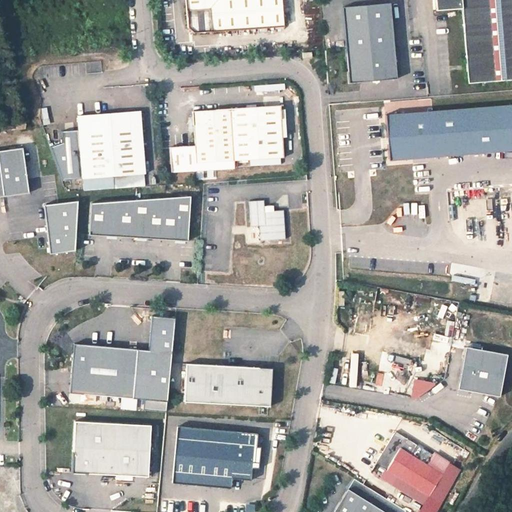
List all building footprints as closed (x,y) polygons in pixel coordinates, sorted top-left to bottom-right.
[(185,0),(187,27),(193,33),(284,26),(281,0),(185,0)] [(468,83),(511,79),(511,0),(435,0),(437,10),(462,8),(468,83)] [(390,4),(342,8),(348,83),(397,79),(390,4)] [(511,150),(511,104),(386,115),(390,160),(511,150)] [(280,106),(192,111),(193,117),(188,121),(188,130),(193,132),(194,146),(170,148),(171,171),(233,167),(233,160),(283,157),(280,106)] [(83,191),(115,188),(114,177),(144,174),(139,111),(77,116),(78,130),(82,178),(83,191)] [(82,178),(78,130),(61,131),(61,142),(49,146),(61,180),(82,178)] [(0,197),(28,194),(22,148),(0,151),(0,197)] [(114,177),(115,188),(144,186),(144,174),(114,177)] [(90,205),(89,235),(187,241),(189,198),(90,205)] [(251,226),(259,226),(260,240),(285,239),(284,210),(265,211),(264,200),(249,200),(251,226)] [(44,205),(50,254),(75,251),(78,201),(44,205)] [(464,223),(464,237),(472,236),(471,222),(464,223)] [(166,402),(174,319),(152,317),(148,351),(74,344),(69,393),(166,402)] [(498,395),(506,354),(465,346),(458,387),(498,395)] [(354,386),(355,352),(348,352),(347,386),(354,386)] [(269,407),(272,368),(186,363),(183,402),(269,407)] [(412,377),(407,396),(423,400),(427,380),(412,377)] [(146,477),(149,425),(73,421),(71,473),(146,477)] [(231,490),(231,480),(250,482),(251,470),(258,470),(260,449),(256,448),(257,435),(177,428),(172,485),(231,490)] [(425,465),(409,455),(416,444),(394,431),(369,472),(422,504),(440,474),(425,465)] [(440,474),(422,504),(417,511),(432,511),(458,470),(431,454),(425,465),(440,474)] [(403,511),(405,511),(353,479),(332,511),(403,511)]
